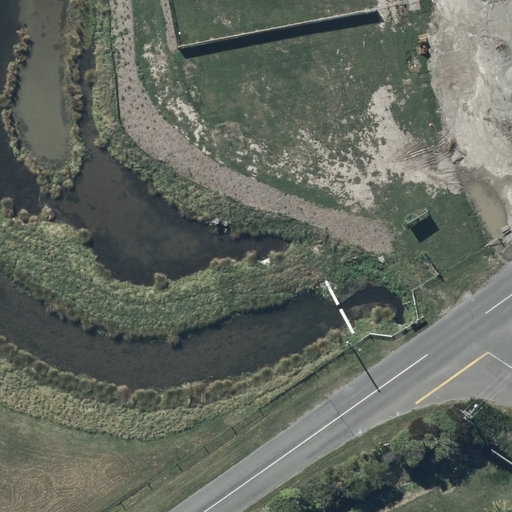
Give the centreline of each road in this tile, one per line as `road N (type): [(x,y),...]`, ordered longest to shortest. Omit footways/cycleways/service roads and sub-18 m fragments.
road 1 (tertiary): [(201,511),(459,332)]
road 2 (unknown): [(511,207),(482,109),(464,5)]
